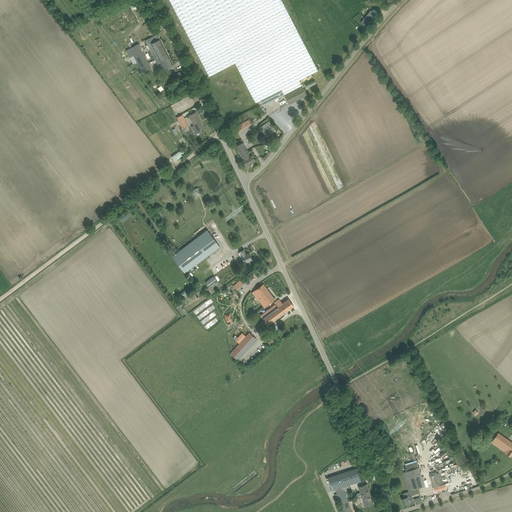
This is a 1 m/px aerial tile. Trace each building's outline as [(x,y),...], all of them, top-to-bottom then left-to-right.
[(85,0),(91,12),(94,10),(94,9),(95,8),(93,5),(92,6),(88,0),(94,0),(99,9),(116,0),(85,0)] [(318,70),(281,0),(169,0),(209,76),(235,62),(256,102),(281,89),(289,104),(307,95),(299,80),(318,70)] [(361,22),(366,26),(376,14),(371,10),(361,22)] [(164,69),(173,64),(157,34),(145,40),(157,64),(160,62),(164,69)] [(138,44),(130,48),(126,50),(128,53),(133,64),(137,62),(142,72),(151,68),(138,44)] [(303,86),(304,85),(306,88),(316,83),(314,80),(302,86),(303,86)] [(196,112),(189,115),(194,125),(191,127),(195,134),(201,131),(199,129),(204,126),(196,112)] [(182,115),(177,118),(177,117),(169,121),(172,126),(179,122),(182,128),(188,125),(182,115)] [(244,128),(251,124),(249,119),(242,123),(244,128)] [(271,123),(261,130),(265,136),(275,129),(271,123)] [(246,166),(255,161),(250,151),(248,152),(243,141),(235,146),(242,159),(246,166)] [(191,190),(195,197),(201,193),(197,186),(191,190)] [(211,255),(213,254),(213,253),(219,248),(222,246),(210,229),(174,255),(183,267),(186,272),(187,272),(204,260),(211,255)] [(249,260),(252,259),(249,253),(246,254),(244,249),(239,251),(241,256),(244,263),(249,261),(249,260)] [(206,282),(210,287),(217,281),(214,276),(206,282)] [(243,277),(233,286),(237,290),(247,281),(243,277)] [(275,299),(263,284),(255,290),(267,305),(275,299)] [(283,313),(294,305),(288,299),(282,303),(280,300),(275,304),(260,315),(267,325),(283,314),(283,313)] [(228,313),(224,314),(226,322),(232,321),(232,318),(231,318),(230,316),(231,316),(230,312),(228,313)] [(256,339),(249,332),(230,353),(238,359),(256,339)] [(242,333),(238,337),(236,335),(233,338),(235,340),(239,343),(245,336),(242,333)] [(511,441),(498,432),(495,437),(491,442),(511,456),(511,455),(511,441)] [(460,452),(454,455),(459,467),(464,465),(462,459),(463,459),(460,452)] [(421,497),(420,493),(419,488),(425,486),(418,461),(406,465),(407,471),(403,472),(410,496),(402,498),(404,506),(410,504),(414,502),(422,500),(421,497)] [(332,490),(335,489),(343,487),(362,480),(358,468),(328,478),(332,490)] [(444,484),(442,479),(440,473),(430,476),(434,487),(444,484)] [(370,494),(367,484),(359,487),(361,492),(357,493),(358,498),(359,498),(370,494)] [(446,484),(434,487),(435,492),(441,490),(442,493),(446,491),(445,489),(447,488),(446,484)] [(343,487),(335,489),(340,504),(348,502),(343,487)] [(363,504),(364,503),(365,506),(374,504),(370,494),(359,498),(360,502),(363,504)] [(349,511),(351,511),(348,502),(340,504),(342,511),(349,511)]
